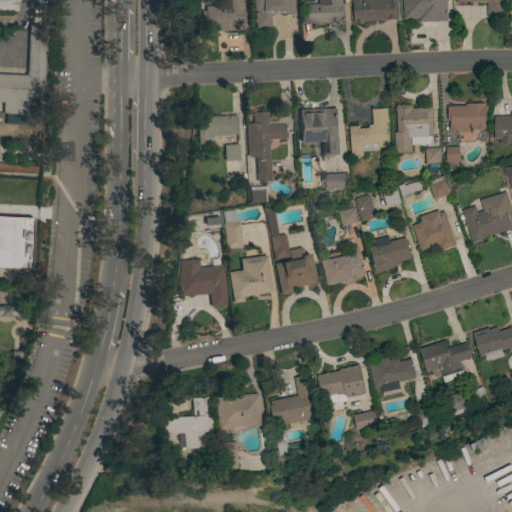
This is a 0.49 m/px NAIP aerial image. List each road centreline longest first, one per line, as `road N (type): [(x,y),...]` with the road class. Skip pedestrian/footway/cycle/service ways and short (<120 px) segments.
road 1 (residential): [(511,277),(285,338),(125,362)]
road 2 (residential): [(511,63),(120,78)]
road 3 (secondary): [(55,511),(125,362),(145,157)]
road 4 (secondary): [(101,359),(29,511)]
road 5 (secondary): [(121,143),(112,294)]
